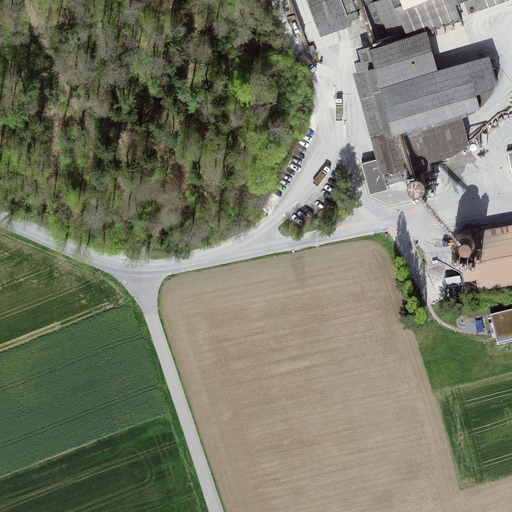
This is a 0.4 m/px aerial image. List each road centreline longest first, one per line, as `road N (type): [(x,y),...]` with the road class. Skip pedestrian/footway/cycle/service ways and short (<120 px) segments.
road 1 (residential): [(135,268),(511,202)]
road 2 (track): [(251,246),(315,169),(329,124),(325,86),(302,58),(280,0)]
road 3 (residential): [(135,268),(216,511)]
road 4 (unknown): [(511,46),(446,213)]
road 5 (residential): [(0,214),(135,268)]
